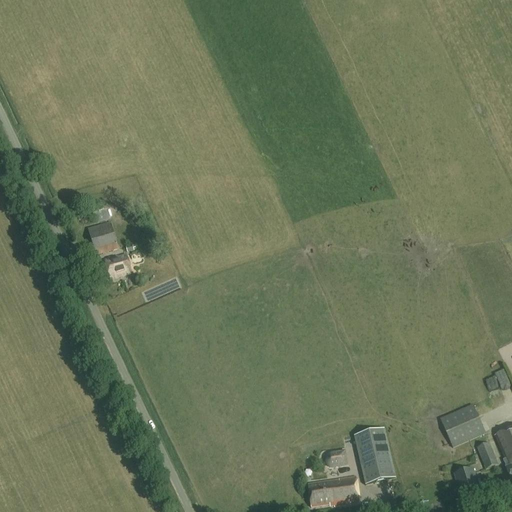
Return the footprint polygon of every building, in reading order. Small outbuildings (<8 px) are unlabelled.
[(119,250),(111,224),(88,230),(96,257),(119,250)] [(131,275),(126,257),(117,259),(117,258),(104,262),(110,281),(131,275)] [(500,316),(505,324),(509,321),(504,313),(500,316)] [(505,391),(511,388),(511,387),(505,372),(498,375),(505,391)] [(487,435),(474,406),(441,420),(454,450),(487,435)] [(511,429),(495,437),(505,460),(503,461),(506,468),(511,481),(511,480),(511,429)] [(390,461),(383,431),(355,437),(358,450),(367,488),(396,482),(390,461)] [(499,466),(491,444),(481,447),(480,445),(474,447),(476,452),(479,451),(487,471),(499,466)] [(349,467),(347,452),(330,454),(329,454),(329,455),(328,456),(327,457),(327,458),(326,459),(326,460),(326,461),(326,462),(326,463),(326,464),(327,465),(328,467),(329,467),(330,468),(331,469),(332,469),(349,467)] [(475,478),(473,469),(454,475),(457,483),(459,483),(462,495),(477,490),(473,478),(475,478)] [(360,505),(356,479),(336,482),(336,483),(308,487),(311,509),(334,506),(334,509),(360,505)]
